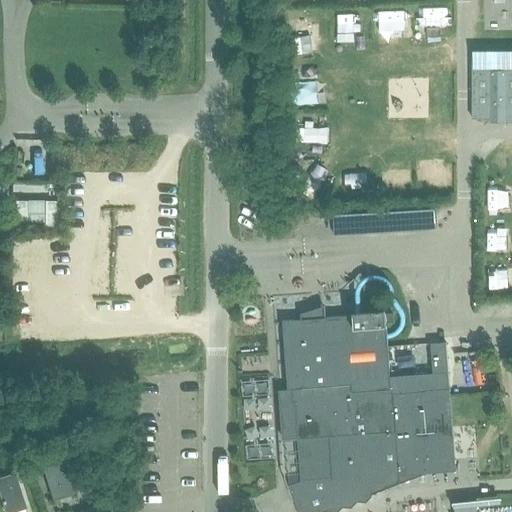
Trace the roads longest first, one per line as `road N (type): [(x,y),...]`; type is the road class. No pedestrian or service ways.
road 1 (unclassified): [(216,511),(213,0)]
road 2 (unknown): [(79,325),(32,313),(30,237)]
